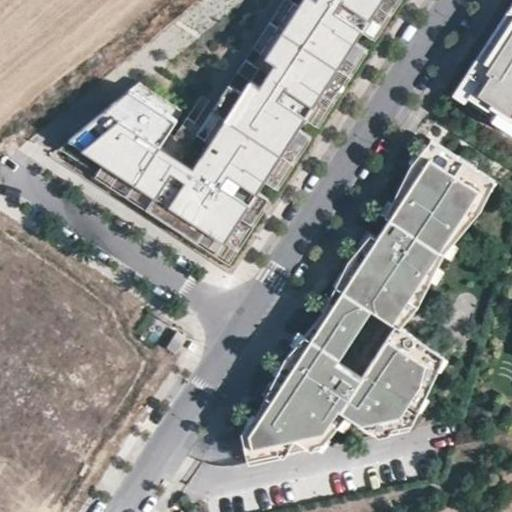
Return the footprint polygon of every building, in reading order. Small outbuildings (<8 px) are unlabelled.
[(204,228),(225,241),(382,0),(320,0),(319,2),(315,0),(303,0),(299,6),(295,3),(253,66),(270,77),(263,88),(250,80),(243,92),(238,89),(205,139),(209,142),(202,154),(189,146),(180,159),(194,168),(186,179),(153,157),(160,145),(177,120),(130,89),(69,139),(104,162),(155,195),(148,206),(147,208),(196,240),(197,239),(204,228)] [(398,0),(382,0),(225,241),(204,228),(197,239),(228,259),(398,0)] [(511,10),(508,10),(467,73),(480,81),(469,97),(494,113),(491,118),(511,132),(511,10)] [(469,97),(480,81),(467,73),(453,94),(466,102),(469,97)] [(494,113),(469,97),(466,102),(491,118),(494,113)] [(160,145),(153,157),(186,179),(194,168),(160,145)] [(389,225),(436,153),(427,148),(419,161),(414,158),(406,170),(411,173),(380,219),(389,225)] [(485,185),(436,153),(389,225),(377,243),(253,433),(256,447),(270,444),(287,455),(298,438),(315,449),(341,410),(380,436),(389,434),(440,357),(400,331),(396,328),(362,381),(338,366),(372,313),(393,327),(485,185)] [(155,195),(104,162),(97,173),(148,206),(155,195)] [(393,327),(396,328),(400,331),(417,309),(431,287),(435,289),(443,277),(439,274),(494,191),(485,185),(393,327)] [(113,273),(0,208),(0,511),(11,511),(13,510),(129,314),(97,292),(113,273)] [(253,433),(377,243),(367,236),(359,249),(362,250),(349,266),(344,277),(342,276),(305,336),(301,333),(293,345),(297,348),(256,411),(260,414),(259,415),(255,413),(248,425),(250,427),(246,431),(252,463),(287,455),(270,444),(256,447),(253,433)] [(188,339),(178,333),(168,350),(179,356),(188,339)] [(389,434),(409,429),(418,411),(421,412),(429,400),(425,398),(426,395),(447,363),(440,357),(389,434)] [(372,437),(380,436),(341,410),(315,449),(319,449),(325,452),(340,427),(346,431),(351,423),(372,437)]
